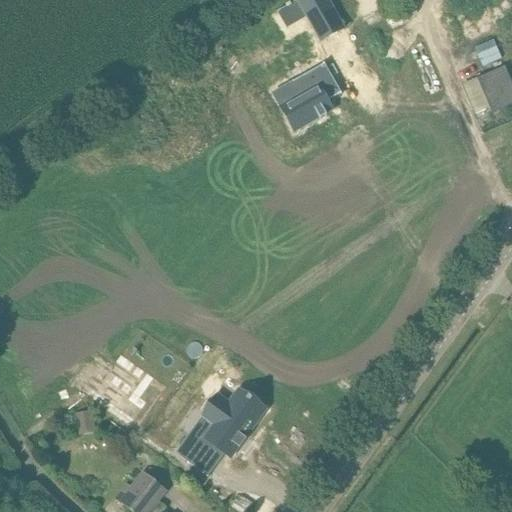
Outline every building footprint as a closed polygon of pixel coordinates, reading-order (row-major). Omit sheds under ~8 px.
[(286,8),(277,13),(278,15),(280,14),(279,13),(287,8),(287,10),(292,7),(291,6),(298,2),(321,43),(344,31),(326,0),(300,0),(291,5),(290,4),(286,7),(286,8)] [(452,0),(457,11),(484,0),(452,0)] [(296,88),(283,96),(288,104),(284,107),(298,131),(319,119),(320,121),(327,117),(326,115),(332,112),(327,103),(340,96),(342,96),(324,65),(323,65),(323,66),(293,83),(296,88)] [(128,368),(99,404),(115,416),(123,406),(146,423),(167,396),(128,368)] [(68,376),(46,393),(58,409),(68,401),(63,395),(76,385),(68,376)] [(188,462),(187,464),(189,465),(201,448),(217,460),(222,453),(230,459),(237,449),(240,450),(247,441),(244,439),(265,410),(239,392),(229,405),(220,399),(204,419),(214,426),(204,440),(205,441),(189,463),(188,462)] [(75,415),(79,437),(97,433),(93,412),(75,415)] [(132,511),(149,511),(165,492),(142,473),(131,487),(127,483),(115,499),(132,511)]
